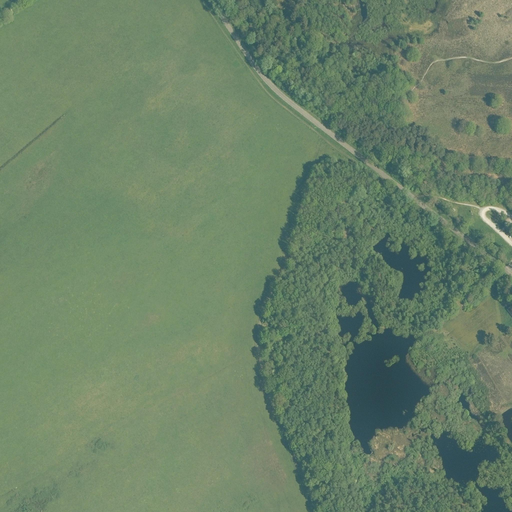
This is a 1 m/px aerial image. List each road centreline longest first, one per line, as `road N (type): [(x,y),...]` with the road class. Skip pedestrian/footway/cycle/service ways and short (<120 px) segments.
road 1 (tertiary): [(511,274),(272,87),(211,0)]
road 2 (track): [(391,181),(345,203),(297,249),(259,324),(263,379),(317,511)]
